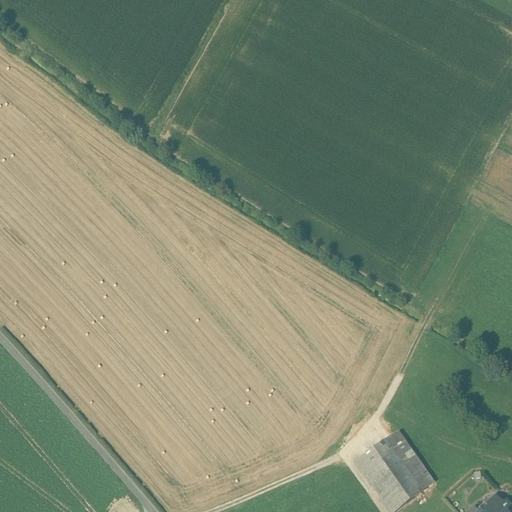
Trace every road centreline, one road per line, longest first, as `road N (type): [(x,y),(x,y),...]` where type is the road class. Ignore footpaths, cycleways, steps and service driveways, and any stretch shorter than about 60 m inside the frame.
road 1 (track): [(206,511),(345,454),(384,408),(482,206)]
road 2 (unclassified): [(0,337),(150,511)]
